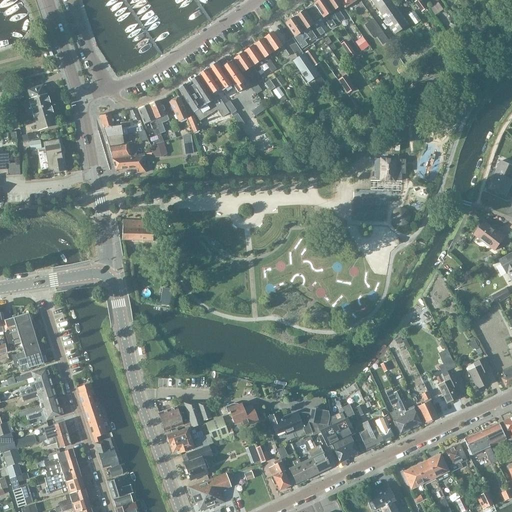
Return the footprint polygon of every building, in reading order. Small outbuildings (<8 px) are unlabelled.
[(324,0),(321,0),(314,5),(322,18),(330,30),(336,26),(328,15),(332,12),(324,0)] [(337,0),(324,0),(332,12),(339,23),(344,19),(337,9),(342,5),(337,0)] [(339,0),(345,8),(352,3),(356,0),(339,0)] [(408,25),(390,0),(370,0),(395,35),(408,25)] [(417,0),(414,2),(421,12),(427,8),(420,0),(417,0)] [(322,18),(314,5),(304,11),(313,25),(320,36),(324,33),(317,22),(322,18)] [(417,20),(422,16),(414,6),(409,10),(417,20)] [(313,25),(304,11),(295,18),(304,31),(311,42),(316,39),(309,28),(313,25)] [(304,31),(295,18),(285,24),(302,48),(307,45),(299,34),(304,31)] [(364,25),(373,39),(382,33),(373,19),(364,25)] [(273,33),(263,39),(272,53),(278,49),(286,57),(289,55),(282,46),(273,33)] [(363,37),(361,38),(355,43),(362,52),(369,46),(363,37)] [(272,53),(263,39),(253,46),(265,64),(271,73),(276,70),(267,56),(272,53)] [(320,75),(314,67),(320,63),(310,49),(303,54),(292,39),(286,42),(297,58),(292,61),(302,76),(301,77),(306,84),(307,83),(314,94),(326,86),(319,76),(320,75)] [(265,64),(253,46),(243,53),(252,67),(257,73),(262,70),(260,67),(265,64)] [(356,55),(350,46),(344,50),(350,59),(356,55)] [(252,67),(243,53),(233,60),(252,87),(251,87),(257,95),(262,91),(247,70),(252,67)] [(198,77),(197,78),(205,88),(210,96),(220,89),(222,92),(223,91),(224,93),(226,95),(233,90),(233,87),(231,85),(232,85),(238,93),(245,88),(242,84),(245,82),(231,61),(221,68),(217,62),(197,76),(198,77)] [(281,87),(285,84),(280,76),(276,79),(281,87)] [(213,107),(214,103),(219,111),(225,107),(218,95),(212,99),(205,88),(197,78),(197,77),(196,78),(191,81),(190,82),(189,82),(186,84),(186,85),(185,85),(184,86),(180,89),(178,90),(194,114),(205,105),(207,108),(209,109),(213,107)] [(270,91),(275,88),(270,80),(264,84),(270,91)] [(350,83),(342,88),(347,95),(354,90),(350,83)] [(39,131),(55,126),(52,116),(53,116),(47,95),(46,96),(42,85),(27,90),(30,100),(29,101),(35,121),(36,121),(39,131)] [(284,96),(278,87),(272,91),(278,100),(284,96)] [(187,118),(179,97),(169,102),(179,122),(187,118)] [(155,120),(160,134),(164,132),(165,132),(161,123),(162,123),(165,123),(167,122),(168,121),(160,101),(149,105),(155,120)] [(236,111),(229,101),(224,105),(231,115),(236,111)] [(161,135),(160,134),(155,120),(149,105),(138,110),(144,125),(150,123),(153,131),(155,131),(157,137),(161,135)] [(255,117),(265,110),(261,105),(251,112),(255,117)] [(139,120),(135,110),(129,112),(133,121),(139,120)] [(123,121),(122,113),(99,116),(103,129),(114,127),(113,123),(119,121),(123,121)] [(239,127),(244,124),(237,114),(232,117),(239,127)] [(187,119),(191,129),(193,133),(200,131),(194,116),(187,119)] [(114,127),(103,129),(106,138),(122,136),(121,128),(132,126),(132,122),(120,123),(119,121),(113,123),(114,127)] [(148,140),(144,131),(138,133),(141,142),(148,140)] [(9,142),(16,141),(16,133),(8,133),(9,142)] [(122,136),(106,138),(109,146),(132,143),(130,135),(122,136)] [(167,153),(161,135),(157,137),(160,143),(150,146),(154,158),(167,153)] [(41,149),(40,141),(29,143),(31,151),(38,150),(39,153),(45,152),(48,171),(53,171),(53,174),(64,172),(61,154),(63,154),(62,147),(60,147),(59,140),(43,142),(44,148),(41,149)] [(128,149),(128,144),(109,146),(112,160),(130,157),(128,149)] [(0,170),(6,170),(5,164),(9,164),(8,154),(0,154),(0,170)] [(116,171),(138,169),(139,174),(146,173),(144,157),(144,154),(140,155),(141,157),(112,160),(116,171)] [(374,159),(374,180),(401,181),(401,174),(405,174),(405,160),(374,159)] [(511,166),(501,162),(489,189),(506,197),(511,183),(511,166)] [(14,176),(13,164),(9,164),(5,164),(6,170),(7,170),(8,176),(14,176)] [(395,212),(393,218),(395,223),(401,225),(406,223),(408,217),(406,212),(400,210),(395,212)] [(152,241),(153,222),(123,221),(122,240),(152,241)] [(506,236),(500,232),(499,234),(490,228),(491,227),(484,222),(475,235),(495,250),(506,236)] [(511,253),(500,260),(507,273),(509,273),(511,278),(511,253)] [(163,288),(161,296),(170,298),(172,290),(163,288)] [(511,296),(507,288),(492,296),(496,304),(511,296)] [(3,313),(0,313),(0,315),(3,331),(16,327),(33,322),(30,313),(29,313),(28,311),(26,311),(24,313),(24,315),(4,321),(3,313)] [(36,333),(33,322),(16,327),(3,331),(3,333),(5,333),(6,331),(9,330),(10,334),(6,335),(8,341),(36,333)] [(39,343),(36,333),(8,341),(9,347),(21,344),(23,348),(39,343)] [(42,353),(39,343),(23,348),(24,352),(11,356),(13,362),(42,353)] [(446,350),(438,354),(446,372),(447,372),(455,368),(451,360),(446,350)] [(45,364),(42,353),(13,362),(15,368),(27,364),(29,369),(45,364)] [(55,355),(48,357),(51,370),(58,368),(55,355)] [(478,389),(490,383),(484,373),(489,371),(483,359),(474,363),(476,367),(469,371),(478,389)] [(388,370),(384,363),(380,365),(384,372),(388,370)] [(15,378),(17,383),(33,378),(34,383),(50,378),(47,368),(21,376),(15,378)] [(507,387),(511,384),(511,368),(505,372),(508,377),(503,379),(507,387)] [(88,369),(77,373),(80,382),(92,378),(88,369)] [(446,382),(438,385),(447,404),(459,398),(454,388),(459,385),(453,373),(444,378),(446,382)] [(50,378),(34,383),(29,384),(30,388),(20,391),(22,397),(27,395),(53,387),(50,378)] [(79,395),(83,408),(97,404),(96,402),(91,385),(78,389),(80,394),(79,395)] [(56,397),(53,387),(27,395),(22,397),(23,402),(39,397),(40,402),(56,397)] [(395,393),(398,400),(400,405),(399,405),(411,430),(421,425),(421,422),(416,411),(415,411),(413,409),(409,411),(410,414),(403,400),(403,401),(398,392),(395,393)] [(426,422),(437,417),(430,401),(431,401),(427,392),(422,395),(426,403),(419,406),(426,422)] [(33,414),(59,406),(56,397),(40,402),(42,407),(32,410),(31,409),(17,413),(19,418),(20,418),(26,416),(33,414)] [(98,402),(96,402),(97,404),(83,408),(88,423),(102,419),(101,418),(98,407),(100,406),(98,402)] [(202,422),(197,404),(184,404),(192,428),(203,424),(203,421),(202,422)] [(206,404),(197,404),(202,422),(203,421),(211,419),(206,404)] [(364,404),(358,407),(360,412),(366,410),(364,404)] [(243,427),(258,421),(252,406),(243,410),(241,405),(238,406),(237,405),(232,405),(226,407),(229,415),(230,414),(235,425),(241,423),(243,427)] [(399,405),(394,407),(396,411),(389,414),(393,422),(399,434),(401,434),(411,430),(399,405)] [(33,414),(26,416),(28,422),(35,419),(34,419),(44,416),(46,421),(62,416),(59,406),(33,414)] [(164,431),(190,423),(185,411),(179,413),(177,408),(158,414),(164,431)] [(348,408),(343,411),(346,418),(351,416),(348,408)] [(383,419),(388,417),(384,408),(379,410),(383,419)] [(312,415),(311,419),(310,423),(316,425),(330,427),(331,419),(331,412),(330,412),(326,412),(325,416),(312,414),(312,415)] [(306,436),(312,433),(307,420),(311,419),(312,415),(306,414),(299,417),(297,413),(280,420),(277,414),(268,417),(275,434),(285,430),(287,435),(303,429),(306,436)] [(104,417),(101,418),(102,419),(88,423),(93,438),(100,437),(107,434),(103,422),(105,421),(104,417)] [(511,417),(503,422),(511,440),(511,417)] [(222,419),(206,424),(212,443),(228,437),(222,419)] [(320,432),(316,425),(310,423),(311,419),(307,420),(312,433),(313,433),(314,436),(320,433),(320,432)] [(385,419),(374,424),(375,427),(382,443),(393,438),(386,422),(385,419)] [(345,420),(334,425),(350,459),(360,454),(360,452),(355,440),(352,436),(355,434),(348,420),(345,420)] [(365,432),(359,435),(367,451),(382,443),(375,427),(374,424),(373,424),(372,420),(362,425),(365,432)] [(54,438),(67,434),(64,422),(43,429),(45,435),(38,437),(39,442),(42,442),(54,438)] [(2,424),(2,423),(0,423),(0,437),(10,434),(7,423),(2,424)] [(488,448),(489,447),(498,443),(497,441),(505,437),(499,424),(481,432),(488,448)] [(334,425),(330,427),(320,432),(320,433),(327,448),(330,446),(332,451),(338,463),(340,464),(350,459),(334,425)] [(212,443),(209,435),(198,439),(194,429),(189,431),(188,429),(166,436),(169,446),(170,445),(173,453),(179,451),(180,454),(189,451),(189,450),(194,448),(194,450),(195,450),(195,449),(199,447),(199,448),(207,445),(207,446),(213,444),(212,443)] [(471,456),(472,455),(476,456),(482,453),(483,450),(484,450),(491,464),(496,462),(489,447),(488,448),(481,432),(463,441),(470,454),(471,456)] [(14,450),(17,449),(16,449),(13,442),(10,434),(0,437),(0,454),(3,454),(14,450)] [(44,447),(50,446),(57,444),(58,449),(71,445),(67,434),(54,438),(42,442),(44,447)] [(35,444),(32,436),(13,442),(16,449),(35,444)] [(114,447),(113,448),(110,439),(101,441),(100,437),(93,438),(98,452),(103,469),(111,466),(112,468),(119,465),(114,447)] [(264,445),(260,446),(255,448),(260,463),(269,460),(264,445)] [(459,445),(448,450),(443,453),(450,469),(451,468),(453,472),(462,468),(460,463),(466,460),(459,445)] [(190,481),(208,474),(206,469),(208,469),(205,460),(203,461),(203,460),(213,456),(212,455),(216,454),(213,446),(209,448),(209,446),(186,455),(188,461),(184,462),(190,481)] [(283,447),(277,450),(279,457),(281,460),(288,457),(286,453),(294,450),(292,446),(284,449),(283,447)] [(3,454),(7,467),(21,463),(17,449),(14,450),(3,454)] [(46,468),(75,459),(72,449),(58,454),(59,459),(45,463),(46,468)] [(323,453),(312,459),(319,474),(330,468),(323,453)] [(437,481),(449,475),(440,455),(428,461),(436,478),(437,481)] [(75,459),(46,468),(49,477),(45,478),(78,468),(75,459)] [(319,474),(312,459),(301,464),(307,479),(319,474)] [(307,479),(301,464),(299,460),(292,463),(294,467),(290,470),(296,484),(307,479)] [(428,461),(416,466),(424,483),(436,478),(428,461)] [(280,491),(290,486),(286,477),(287,477),(280,464),(269,469),(273,477),(271,478),(275,486),(277,485),(280,491)] [(16,465),(6,468),(7,470),(9,476),(9,479),(16,477),(19,476),(16,465)] [(111,477),(122,474),(120,466),(109,470),(111,477)] [(424,483),(416,466),(403,473),(411,489),(424,483)] [(84,487),(78,468),(45,478),(48,487),(46,488),(47,493),(62,489),(63,494),(84,487)] [(31,472),(20,476),(19,476),(16,477),(9,479),(11,486),(18,484),(18,482),(29,479),(28,478),(32,477),(31,472)] [(251,473),(244,476),(246,482),(253,479),(251,473)] [(219,489),(220,491),(231,487),(226,474),(189,488),(196,505),(198,505),(198,504),(198,505),(206,502),(204,495),(219,489)] [(108,482),(113,499),(126,496),(120,478),(108,482)] [(369,494),(372,500),(369,501),(368,505),(370,510),(374,511),(382,508),(383,511),(397,511),(393,502),(395,501),(388,485),(369,494)] [(31,498),(30,493),(29,490),(22,492),(21,489),(12,491),(18,508),(26,505),(24,501),(31,498)] [(224,503),(220,491),(219,489),(204,495),(206,502),(198,505),(198,504),(198,505),(200,511),(224,503)] [(66,501),(58,503),(60,508),(87,499),(85,490),(65,496),(66,501)] [(501,494),(504,501),(511,497),(511,496),(509,490),(501,494)] [(482,510),(493,505),(486,492),(476,497),(482,510)] [(126,496),(113,499),(116,508),(133,503),(130,494),(126,496)] [(78,511),(90,508),(87,499),(60,508),(55,509),(55,511),(63,511),(75,508),(75,511),(78,511)] [(450,511),(444,499),(439,502),(444,511),(450,511)] [(463,499),(456,502),(461,511),(463,511),(468,510),(463,499)] [(138,502),(117,508),(118,511),(139,511),(141,511),(138,502)]
